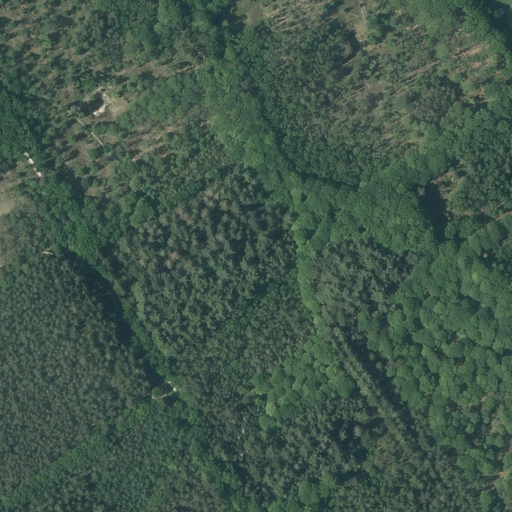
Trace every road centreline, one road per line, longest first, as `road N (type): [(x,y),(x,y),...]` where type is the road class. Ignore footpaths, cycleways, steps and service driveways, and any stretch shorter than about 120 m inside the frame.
road 1 (track): [(451,511),(331,334),(511,215)]
road 2 (track): [(511,299),(444,256),(366,235),(314,239),(303,230)]
road 3 (track): [(290,211),(260,164),(225,130),(213,35),(202,20)]
road 4 (track): [(0,500),(169,394)]
road 5 (unknown): [(0,477),(68,441),(104,411),(138,395),(169,396)]
road 6 (unknown): [(74,238),(0,114)]
road 7 (unknown): [(241,511),(169,394)]
